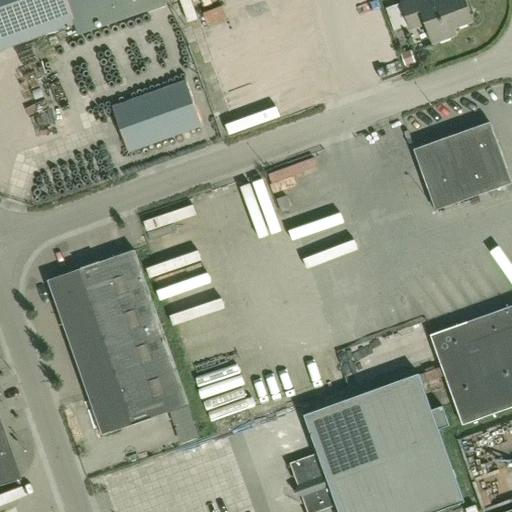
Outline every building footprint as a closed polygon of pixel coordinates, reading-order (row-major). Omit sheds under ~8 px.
[(0,0),(0,50),(75,24),(79,35),(113,23),(108,8),(123,2),(122,0),(0,0)] [(454,28),(473,21),(465,0),(410,0),(402,3),(411,26),(426,20),(434,43),(456,35),(454,28)] [(129,152),(202,126),(186,80),(113,106),(129,152)] [(437,209),(511,182),(490,122),(415,148),(437,209)] [(282,212),(292,209),(287,196),(277,199),(282,212)] [(102,434),(189,404),(135,250),(48,280),(102,434)] [(511,305),(431,334),(463,424),(511,406),(511,305)] [(419,373),(305,414),(339,511),(434,511),(465,501),(439,429),(449,425),(442,406),(432,409),(419,373)] [(0,485),(20,479),(0,421),(0,485)] [(316,454),(291,464),(299,486),(295,493),(302,498),(307,511),(320,511),(336,506),(316,454)]
